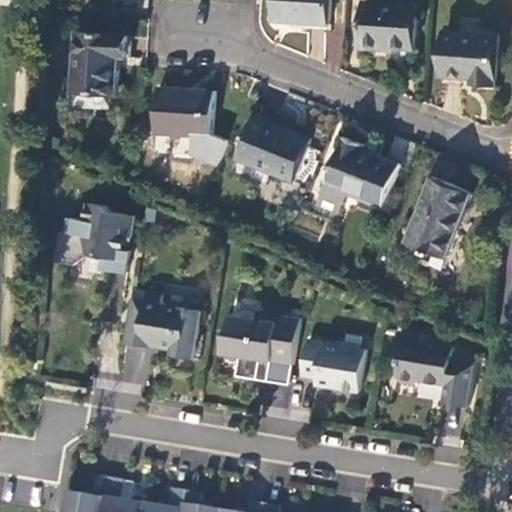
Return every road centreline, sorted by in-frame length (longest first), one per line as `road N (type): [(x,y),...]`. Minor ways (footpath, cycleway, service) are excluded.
road 1 (residential): [(0,452),(46,460),(52,415),(511,486)]
road 2 (residential): [(511,154),(258,56),(233,32),(198,30)]
